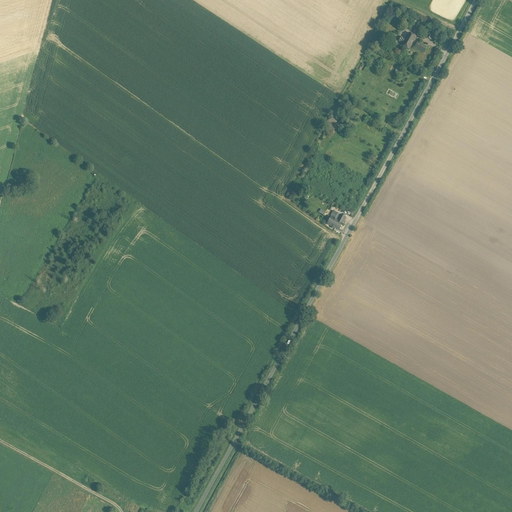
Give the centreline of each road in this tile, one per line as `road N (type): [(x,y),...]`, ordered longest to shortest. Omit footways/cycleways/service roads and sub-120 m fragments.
road 1 (unclassified): [(475,0),(196,511)]
road 2 (track): [(0,440),(121,511)]
